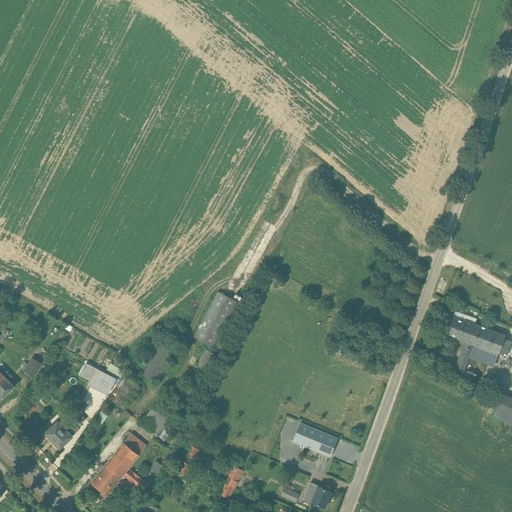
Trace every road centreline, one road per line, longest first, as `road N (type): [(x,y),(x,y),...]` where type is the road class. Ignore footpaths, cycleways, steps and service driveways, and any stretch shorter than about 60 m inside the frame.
road 1 (unclassified): [(345,511),(511,45)]
road 2 (track): [(435,262),(312,167),(299,175),(238,290)]
